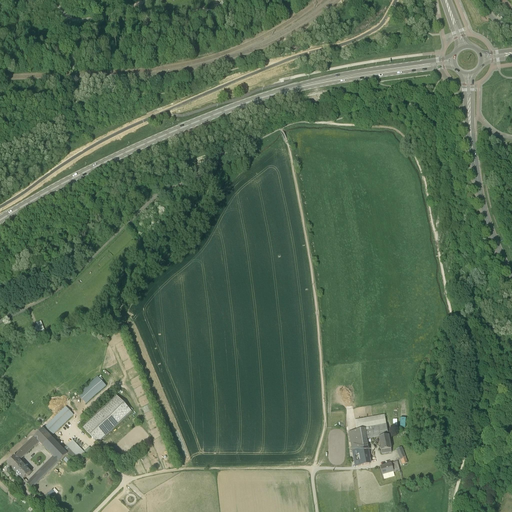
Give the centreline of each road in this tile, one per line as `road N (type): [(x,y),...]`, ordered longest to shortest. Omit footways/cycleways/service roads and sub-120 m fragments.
road 1 (secondary): [(0,220),(123,153),(247,102),(336,78),(453,61)]
road 2 (unclassified): [(0,321),(50,296),(153,198),(195,177),(202,165)]
road 3 (track): [(100,511),(125,486),(156,476),(312,470)]
road 4 (tertiary): [(511,277),(479,192),(467,74)]
